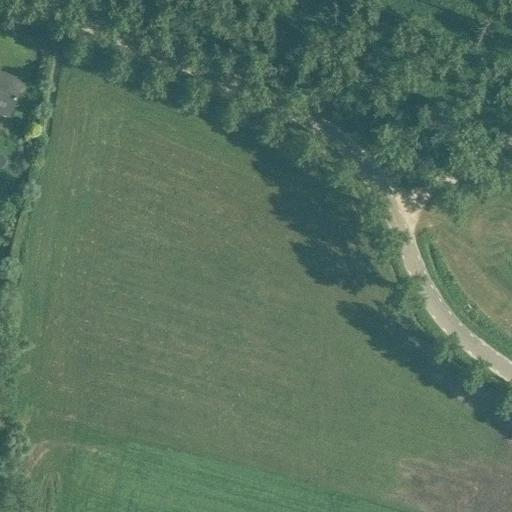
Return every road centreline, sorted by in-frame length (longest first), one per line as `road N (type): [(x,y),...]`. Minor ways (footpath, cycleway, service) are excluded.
road 1 (tertiary): [(511,370),(456,330),(435,299),(388,182),(351,139),(17,0)]
road 2 (track): [(511,128),(491,147),(388,182)]
